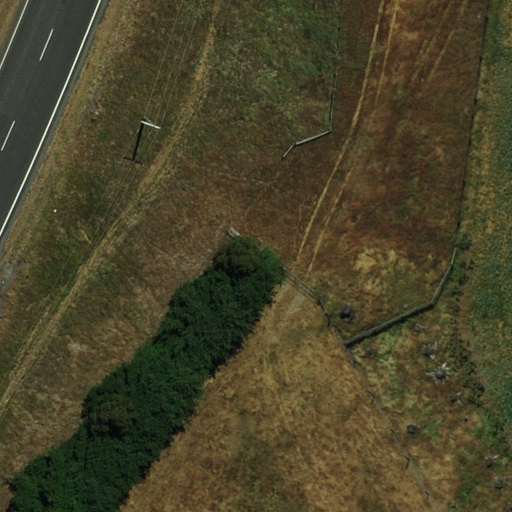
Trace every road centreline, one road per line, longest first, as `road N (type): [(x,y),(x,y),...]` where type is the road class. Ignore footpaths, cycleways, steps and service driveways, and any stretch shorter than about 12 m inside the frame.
road 1 (track): [(173,0),(274,102),(496,511)]
road 2 (primary): [(0,149),(64,0)]
